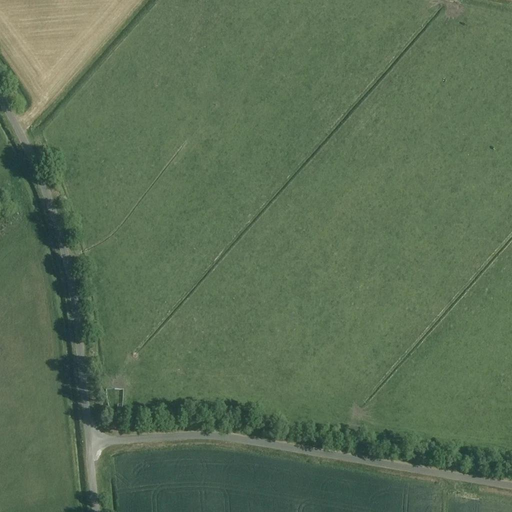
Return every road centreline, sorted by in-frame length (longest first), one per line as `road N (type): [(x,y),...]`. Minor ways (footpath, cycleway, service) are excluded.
road 1 (unclassified): [(511,485),(204,435),(88,440)]
road 2 (unclassified): [(88,440),(65,261),(50,204),(0,98)]
